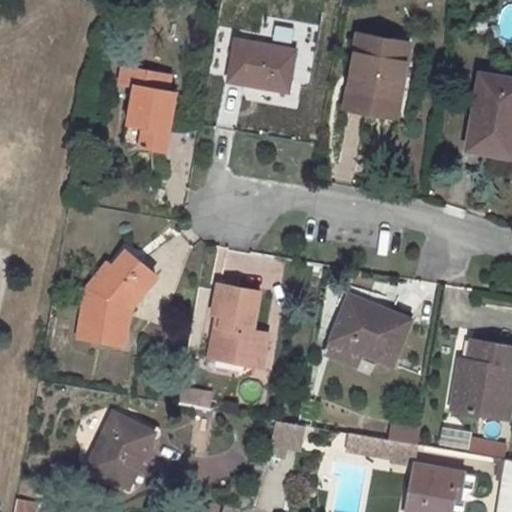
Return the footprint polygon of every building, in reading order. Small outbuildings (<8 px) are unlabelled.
[(371,112),(373,100),(398,105),(408,43),(357,35),(346,107),(371,112)] [(288,92),(296,48),(235,38),(227,81),(288,92)] [(132,86),(122,144),(164,152),(174,93),(166,91),(170,74),(120,66),(117,83),(132,86)] [(511,157),(511,79),(479,73),(466,149),(511,157)] [(398,105),(373,100),(371,112),(396,116),(398,105)] [(140,263),(125,252),(113,269),(107,276),(101,271),(85,292),(78,332),(94,335),(93,341),(122,346),(128,310),(149,284),(134,271),(140,263)] [(134,271),(149,284),(156,275),(140,263),(134,271)] [(107,276),(113,269),(107,264),(101,271),(107,276)] [(257,293),(218,285),(212,314),(221,315),(217,340),(212,339),(209,357),(251,365),(254,352),(262,353),(265,335),(250,332),(257,293)] [(347,295),(345,302),(370,312),(372,305),(347,295)] [(370,312),(345,302),(329,340),(360,351),(394,365),(412,321),(372,305),(370,312)] [(93,341),(94,335),(78,332),(77,339),(93,341)] [(329,340),(324,353),(354,365),(360,351),(329,340)] [(476,362),(479,342),(471,341),(468,361),(476,362)] [(508,419),(511,392),(511,347),(479,342),(476,362),(468,361),(461,412),(508,419)] [(260,367),(262,353),(254,352),(251,365),(260,367)] [(468,361),(460,359),(451,410),(461,412),(468,361)] [(153,434),(112,414),(86,468),(127,488),(153,434)] [(302,425),(295,424),(275,421),(272,437),(286,439),(298,441),(302,425)] [(444,425),(441,444),(472,449),(475,430),(444,425)] [(474,452),(507,456),(509,440),(476,436),(474,452)] [(286,439),(272,437),(271,445),(285,448),(286,439)] [(390,459),(391,452),(393,440),(378,438),(369,437),(365,456),(390,459)] [(391,452),(390,460),(407,463),(408,455),(417,456),(419,445),(393,440),(391,452)] [(511,511),(511,461),(504,460),(495,511),(511,511)] [(415,465),(406,511),(448,511),(452,493),(459,495),(464,473),(415,465)] [(244,482),(231,491),(244,511),(257,504),(244,482)]
